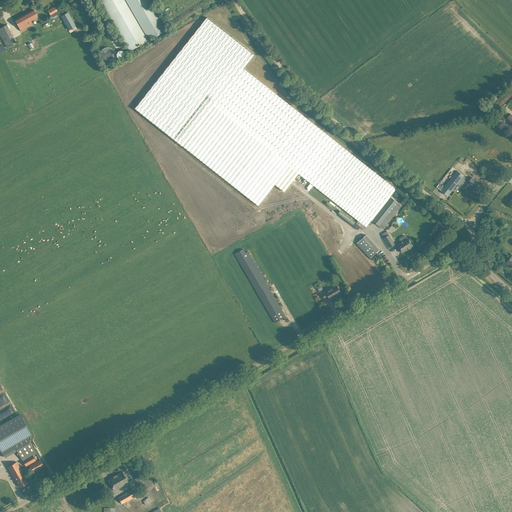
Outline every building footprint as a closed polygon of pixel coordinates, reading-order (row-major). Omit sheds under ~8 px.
[(99,0),(130,51),(167,30),(150,0),(99,0)] [(60,13),(58,10),(56,6),(48,11),(52,17),(60,13)] [(38,17),(36,14),(34,9),(15,20),(21,31),(32,25),(30,21),(38,17)] [(68,12),(62,16),(69,30),(75,26),(68,12)] [(207,18),(136,108),(177,141),(183,145),(259,205),(275,184),(284,191),(299,173),(359,220),(356,224),(360,227),(364,230),(366,227),(372,220),(380,226),(382,223),(385,226),(402,205),(399,203),(390,196),(396,189),(280,97),(244,68),(254,55),(207,18)] [(0,35),(7,47),(16,42),(6,25),(0,28),(0,35)] [(100,52),(100,55),(101,58),(102,60),(103,61),(105,62),(107,63),(108,63),(110,63),(111,62),(112,62),(113,61),(114,59),(115,58),(115,56),(115,54),(115,52),(114,51),(113,49),(111,48),(110,48),(108,47),(106,48),(105,48),(103,49),(102,50),(101,51),(100,52)] [(493,95),(487,103),(491,107),(498,112),(505,102),(511,95),(511,84),(498,97),(498,99),(493,95)] [(503,121),(507,117),(500,112),(496,116),(503,121)] [(437,186),(442,190),(448,195),(463,175),(457,170),(443,188),(439,184),(437,186)] [(469,182),(466,186),(470,189),(471,188),(476,193),(481,186),(472,179),(469,182)] [(395,245),(389,235),(387,231),(382,234),(390,247),(395,245)] [(366,235),(357,243),(371,258),(379,250),(366,235)] [(400,240),(401,242),(397,244),(402,253),(407,250),(407,249),(409,247),(410,249),(414,247),(408,238),(406,236),(405,235),(400,238),(400,240)] [(238,252),(235,254),(243,267),(262,301),(269,312),(271,316),(275,323),(279,320),(286,316),(283,312),(282,309),(281,308),(264,278),(265,278),(263,275),(252,255),(251,256),(248,251),(245,253),(240,256),(238,252)] [(322,293),(323,295),(326,299),(329,297),(331,299),(341,293),(337,285),(330,289),(330,288),(322,293)] [(253,297),(253,296),(253,294),(252,293),(251,292),(250,291),(249,290),(248,290),(247,290),(245,290),(244,290),(242,291),(241,292),(240,293),(240,294),(239,295),(239,297),(239,298),(239,299),(240,301),(241,302),(242,303),(243,303),(244,304),(246,304),(247,304),(249,304),(250,303),(251,302),(252,301),(253,300),(253,298),(253,297)] [(0,448),(5,457),(17,450),(23,460),(36,452),(27,438),(31,435),(32,435),(23,420),(19,415),(0,426),(0,448)] [(32,455),(23,461),(26,466),(36,460),(32,455)] [(44,466),(40,459),(29,466),(33,472),(44,466)] [(28,483),(25,478),(24,475),(17,461),(7,467),(15,480),(16,480),(20,487),(28,483)] [(129,482),(125,476),(122,471),(108,480),(114,491),(129,482)] [(122,504),(135,495),(131,490),(118,498),(122,504)]
